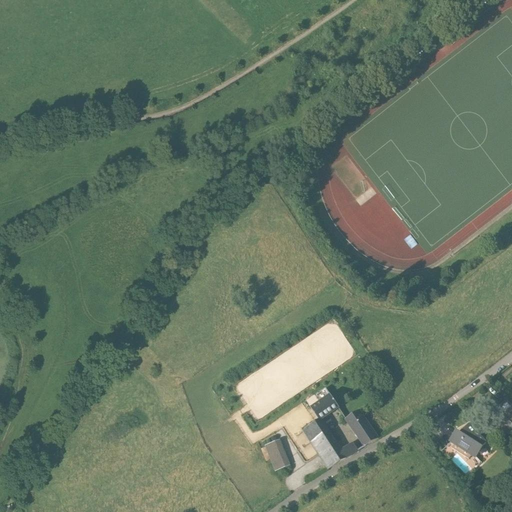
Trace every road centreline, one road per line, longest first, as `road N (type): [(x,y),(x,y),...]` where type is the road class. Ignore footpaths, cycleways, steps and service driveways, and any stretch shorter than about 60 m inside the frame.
road 1 (unknown): [(467,0),(348,89),(195,232),(182,273),(27,481),(24,511)]
road 2 (residential): [(274,511),(511,355)]
